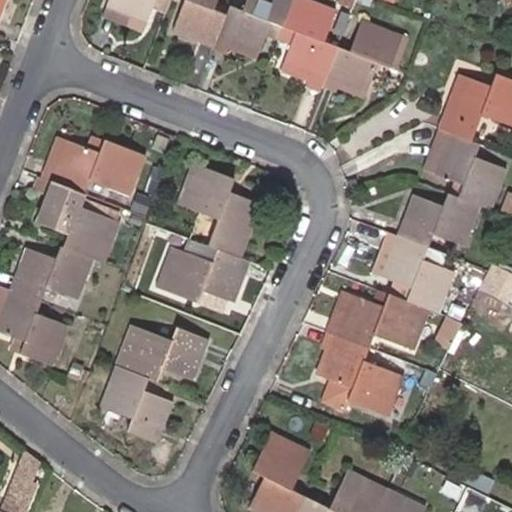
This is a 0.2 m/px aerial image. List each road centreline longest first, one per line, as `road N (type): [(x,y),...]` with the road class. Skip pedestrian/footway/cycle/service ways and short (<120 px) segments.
road 1 (residential): [(43,56),(291,152),(321,192),(321,227),(182,511)]
road 2 (residential): [(158,511),(0,397)]
